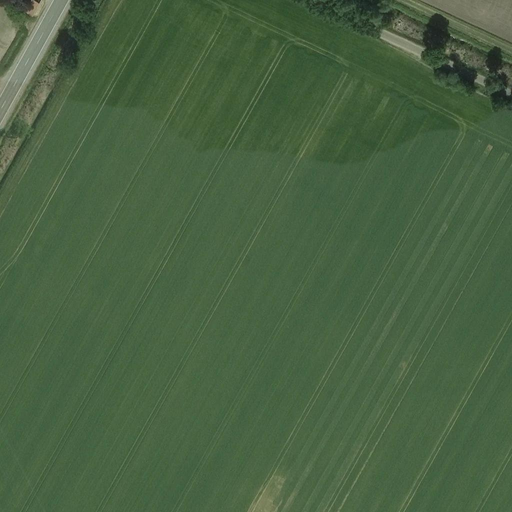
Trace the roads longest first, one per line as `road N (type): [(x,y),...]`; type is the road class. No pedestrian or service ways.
road 1 (unclassified): [(511,89),(313,0)]
road 2 (secondary): [(61,0),(0,111)]
